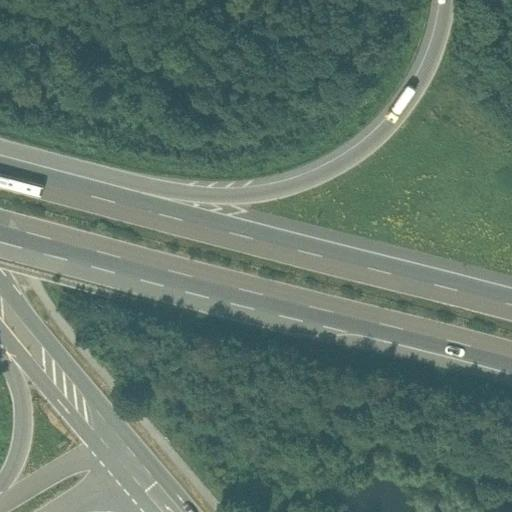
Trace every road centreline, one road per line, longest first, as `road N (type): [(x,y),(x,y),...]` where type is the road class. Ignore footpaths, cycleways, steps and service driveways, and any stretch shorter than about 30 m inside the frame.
road 1 (motorway): [(447,0),(439,44),(404,109),(378,137),(314,176),(230,193),(10,170)]
road 2 (motorway): [(0,220),(511,356)]
road 3 (motorway): [(511,304),(10,170)]
road 4 (motorway): [(3,310),(24,410),(21,444),(0,487)]
road 5 (primary): [(3,310),(112,439)]
road 6 (motorway): [(112,439),(0,504)]
